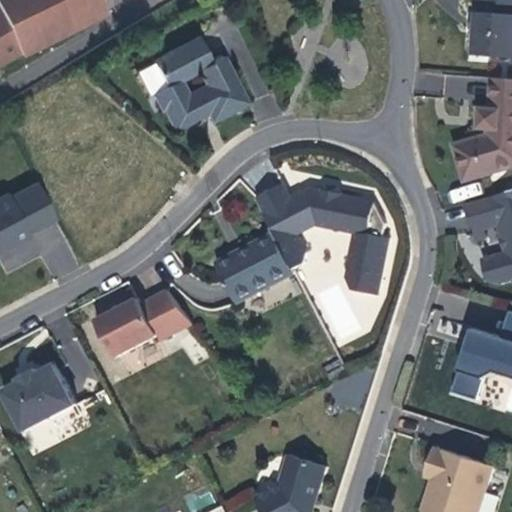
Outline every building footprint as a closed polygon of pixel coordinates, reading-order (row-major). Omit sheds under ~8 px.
[(103,12),(96,0),(0,0),(0,16),(18,50),(19,52),(103,12)] [(475,55),(511,58),(511,0),(479,0),(479,11),(478,12),(478,16),(477,28),(475,55)] [(0,59),(18,50),(0,16),(0,59)] [(164,85),(153,91),(155,95),(152,96),(159,109),(162,108),(173,129),(200,115),(206,112),(211,121),(245,102),(221,55),(210,61),(197,36),(151,60),(164,85)] [(511,79),(496,78),(494,109),(486,109),(485,118),(484,128),(492,129),(491,135),(463,143),(468,162),(462,164),(468,182),(511,168),(511,79)] [(468,162),(463,143),(457,145),(462,164),(468,162)] [(34,182),(7,197),(24,230),(52,216),(34,182)] [(288,191),(260,204),(277,236),(295,271),(307,265),(310,255),(301,236),(357,240),(347,286),(353,297),(379,302),(391,246),(384,245),(388,231),(377,211),(377,210),(346,202),(342,196),(331,194),(324,198),(316,196),(304,200),(306,204),(297,208),(295,204),(288,191)] [(511,191),(467,203),(475,232),(485,229),(498,226),(502,240),(505,239),(508,249),(505,250),(506,254),(501,256),(484,260),(490,282),(499,284),(511,280),(511,191)] [(5,194),(0,196),(0,247),(15,239),(26,234),(24,230),(7,197),(5,194)] [(485,229),(475,232),(478,239),(487,237),(485,229)] [(295,271),(277,236),(250,249),(221,264),(241,304),(298,276),(295,271)] [(145,304),(142,299),(125,307),(99,321),(118,358),(161,336),(164,341),(194,325),(168,292),(145,304)] [(504,337),(493,334),(487,352),(469,346),(467,353),(455,391),(479,399),(486,379),(499,372),(511,375),(511,310),(504,337)] [(475,328),(469,346),(487,352),(493,334),(475,328)] [(78,406),(57,364),(40,373),(23,382),(18,384),(6,391),(27,432),(78,406)] [(21,378),(23,382),(40,373),(38,369),(21,378)] [(336,376),(333,405),(364,408),(367,379),(336,376)] [(486,474),(469,458),(435,447),(429,469),(435,471),(432,479),(431,484),(423,511),(424,511),(481,511),(494,476),(486,474)] [(319,500),(330,468),(293,456),(283,485),(258,499),(265,511),(313,511),(316,504),(318,504),(319,500)] [(494,476),(497,467),(469,458),(486,474),(494,476)] [(435,471),(429,469),(426,477),(432,479),(435,471)]
